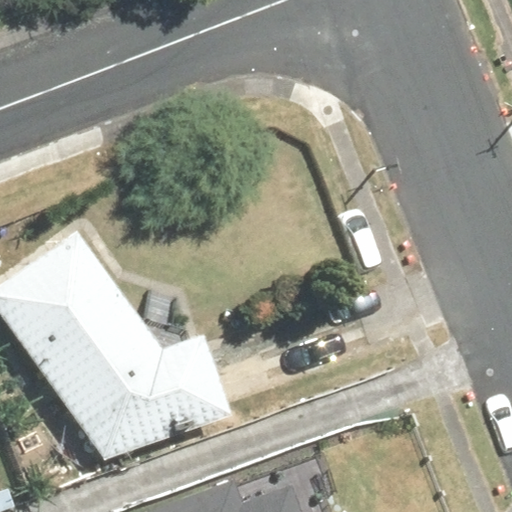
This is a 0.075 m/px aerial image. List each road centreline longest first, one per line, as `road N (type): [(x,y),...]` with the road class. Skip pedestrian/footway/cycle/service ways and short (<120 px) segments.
road 1 (residential): [(511,338),(373,0)]
road 2 (residential): [(0,108),(267,0)]
